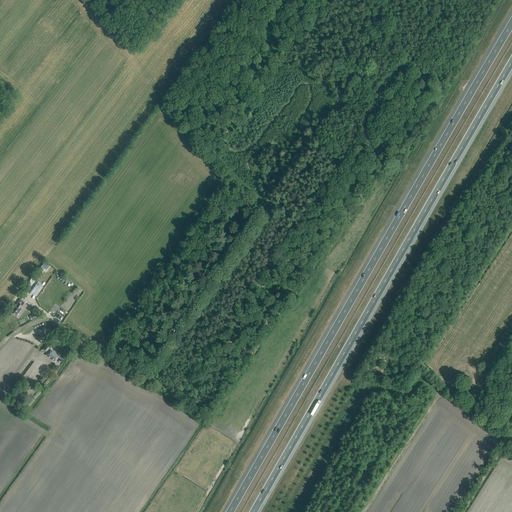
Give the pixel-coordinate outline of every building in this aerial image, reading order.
[(32,295),(38,286),(33,283),(27,291),(32,295)] [(12,313),(18,318),(27,306),(19,300),(11,311),(12,312),(12,313)] [(46,353),(52,345),(48,343),(43,350),(46,353)] [(68,356),(73,349),(68,346),(63,352),(68,356)] [(55,362),(60,355),(51,349),(46,355),(55,362)]
